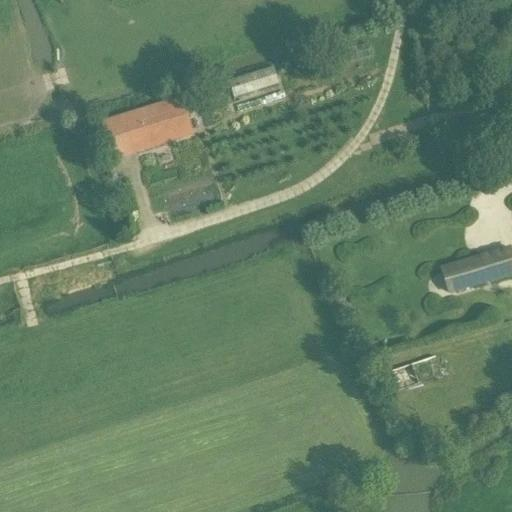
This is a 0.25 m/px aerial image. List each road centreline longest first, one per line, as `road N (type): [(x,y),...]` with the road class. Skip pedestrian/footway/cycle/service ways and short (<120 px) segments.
road 1 (track): [(408,0),(396,56),(358,144),(304,188),(0,286)]
road 2 (track): [(358,144),(511,93)]
